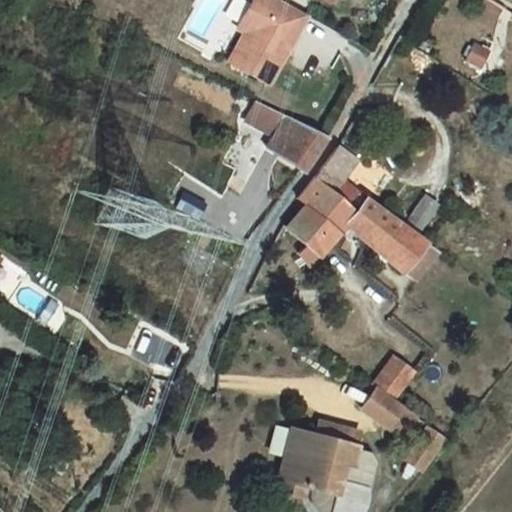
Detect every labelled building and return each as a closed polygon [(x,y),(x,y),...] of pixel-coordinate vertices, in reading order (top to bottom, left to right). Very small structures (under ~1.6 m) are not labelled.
[(278,26),(292,34),(311,0),(252,0),(282,17),(278,26)] [(311,0),(292,34),(303,40),(325,0),(311,0)] [(238,47),(245,50),(253,36),(247,32),(238,47)] [(215,106),(254,128),(294,59),(253,36),(245,50),(238,47),(226,68),(234,73),(215,106)] [(313,171),(331,135),(286,113),(268,149),(313,171)] [(258,180),(268,164),(238,146),(231,161),(258,180)] [(285,219),(307,188),(268,164),(258,180),(248,196),(285,219)] [(319,220),(323,214),(330,200),(316,193),(305,211),(319,220)] [(425,193),(413,214),(427,222),(439,202),(425,193)] [(329,264),(351,234),(323,214),(319,220),(305,211),(279,250),(288,255),(320,275),(329,264)] [(411,276),(351,234),(329,264),(389,307),(411,276)] [(320,275),(288,255),(273,282),(292,295),(284,308),(295,314),(320,275)] [(412,278),(411,276),(389,307),(401,315),(423,285),(412,278)] [(386,404),(362,388),(342,417),(349,421),(366,433),(386,404)] [(366,433),(349,421),(337,440),(375,465),(388,447),(366,433)] [(418,468),(403,457),(381,486),(396,497),(418,468)] [(290,458),(285,470),(303,476),(305,462),(290,458)] [(329,468),(305,462),(303,476),(285,470),(267,465),(260,487),(255,486),(248,511),(311,511),(314,503),(321,504),(329,468)]
